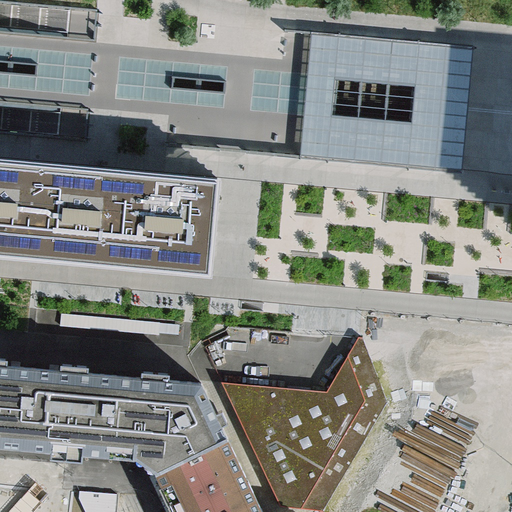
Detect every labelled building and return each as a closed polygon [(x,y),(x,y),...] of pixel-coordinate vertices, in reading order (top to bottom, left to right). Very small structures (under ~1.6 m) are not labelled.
[(473,48),(312,33),(301,157),(462,172),(473,48)] [(31,150),(56,152),(57,136),(32,135),(31,150)] [(219,180),(0,159),(0,243),(212,262),(219,180)] [(201,381),(226,440),(156,473),(173,511),(317,511),(383,395),(362,337),(327,392),(201,381)] [(226,440),(201,381),(0,364),(0,444),(144,459),(156,473),(226,440)]
